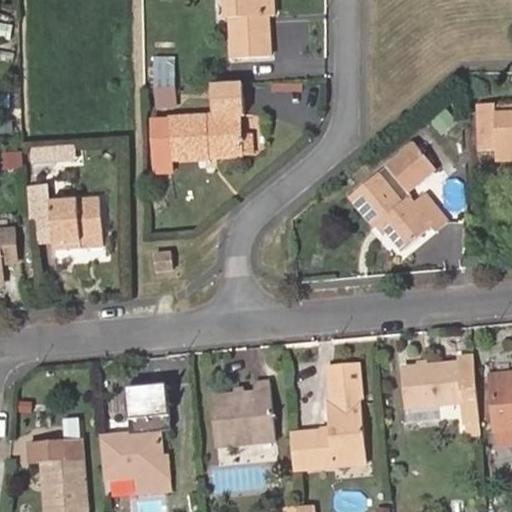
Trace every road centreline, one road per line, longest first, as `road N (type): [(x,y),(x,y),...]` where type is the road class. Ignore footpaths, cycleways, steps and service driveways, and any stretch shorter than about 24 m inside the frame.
road 1 (residential): [(252,319),(246,252),(253,235),(340,149),(346,132),(348,0)]
road 2 (residential): [(252,319),(511,297)]
road 3 (residential): [(2,340),(252,319)]
